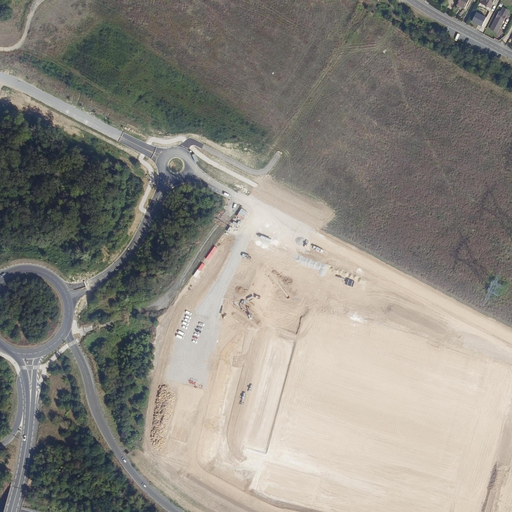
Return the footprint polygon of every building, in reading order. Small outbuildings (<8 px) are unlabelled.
[(459,0),(457,4),(465,9),(469,0),(459,0)] [(500,12),(497,17),(492,29),(498,32),(504,21),(510,10),(506,8),(504,8),(502,12),(500,12)] [(482,26),(486,17),(476,12),(472,21),(482,26)] [(75,118),(77,114),(71,111),(66,123),(72,126),(75,118)] [(81,122),(77,129),(86,133),(89,126),(81,122)] [(485,511),(511,404),(511,365),(303,314),(257,498),(312,511),(485,511)]
